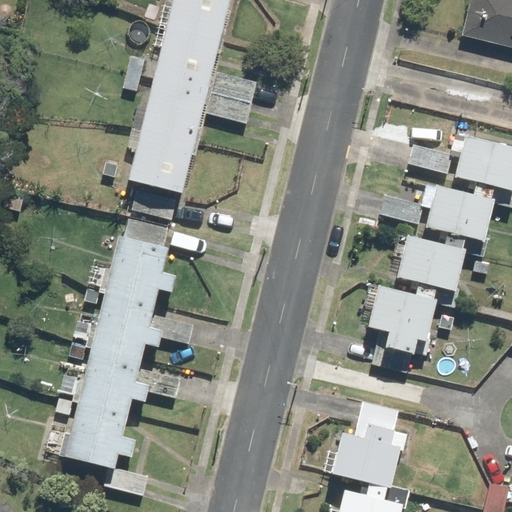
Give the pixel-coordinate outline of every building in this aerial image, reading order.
[(176,0),(133,179),(186,192),(205,115),(243,124),(253,83),(215,74),(233,0),(176,0)] [(511,0),(467,0),(458,39),(511,52),(511,0)] [(511,166),(511,150),(457,137),(447,177),(506,192),(511,166)] [(411,145),(406,164),(446,174),(450,155),(411,145)] [(126,158),(103,153),(98,176),(121,181),(126,158)] [(487,201),(429,187),(419,227),(477,242),(487,201)] [(173,203),(133,193),(129,212),(168,221),(173,203)] [(422,205),(383,196),(379,213),(418,223),(422,205)] [(195,327),(159,319),(166,290),(179,293),(183,277),(170,274),(175,249),(165,247),(169,232),(130,222),(117,279),(74,458),(123,469),(126,456),(139,459),(143,442),(130,439),(139,401),(152,404),(154,396),(177,401),(182,380),(146,372),(152,346),(166,349),(167,342),(190,348),(195,327)] [(459,251),(401,237),(391,277),(449,292),(459,251)] [(430,301),(372,287),(361,328),(376,332),(369,361),(406,370),(413,341),(420,343),(430,301)] [(395,511),(398,503),(404,505),(410,485),(387,479),(396,444),(403,446),(407,428),(395,425),(400,405),(364,396),(354,435),(338,431),(328,472),(365,481),(361,494),(340,489),(333,511),(395,511)] [(110,470),(106,489),(144,498),(148,480),(110,470)] [(502,511),(507,489),(489,485),(482,511),(502,511)]
